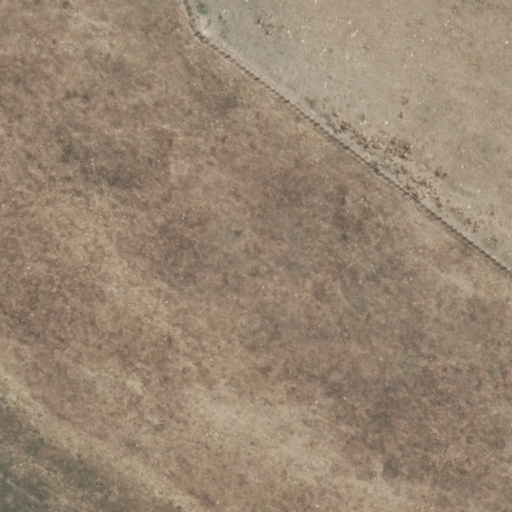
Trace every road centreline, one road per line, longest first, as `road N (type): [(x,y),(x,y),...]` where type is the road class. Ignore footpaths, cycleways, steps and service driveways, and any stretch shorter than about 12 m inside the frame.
road 1 (unknown): [(476,511),(0,214)]
road 2 (unknown): [(183,328),(471,0)]
